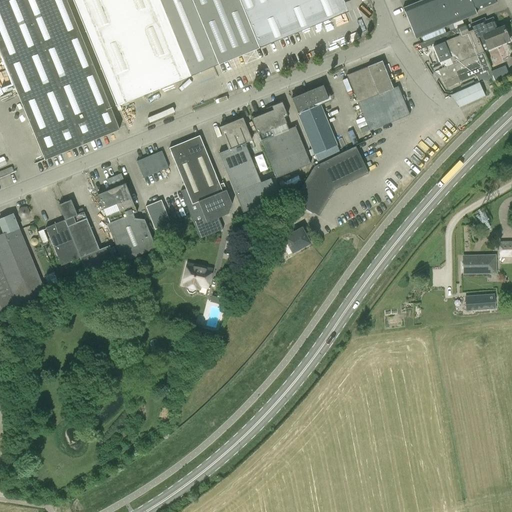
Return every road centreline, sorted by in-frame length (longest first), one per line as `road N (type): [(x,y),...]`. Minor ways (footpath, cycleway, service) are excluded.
road 1 (secondary): [(511,112),(435,190),(251,423),(137,511)]
road 2 (secondary): [(153,511),(273,411),(428,210),(511,122)]
road 3 (unclassified): [(0,199),(395,37)]
